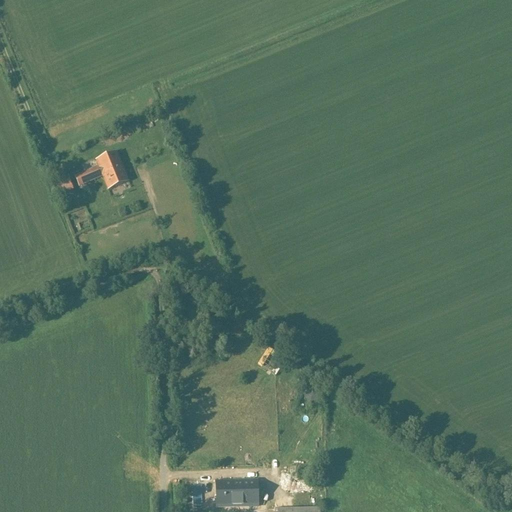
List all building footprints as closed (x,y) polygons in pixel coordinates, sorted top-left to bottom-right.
[(108,146),(127,138),(123,130),(105,138),(108,146)] [(108,191),(128,183),(116,153),(96,161),(98,167),(74,177),(79,188),(103,178),(108,191)] [(62,196),(72,187),(67,182),(57,191),(62,196)] [(285,368),(264,355),(257,367),(277,380),(285,368)] [(319,400),(319,397),(319,394),(317,391),(315,389),(313,389),(310,388),(307,389),(304,391),(303,394),(302,397),(303,400),(305,403),(308,405),(311,405),(314,405),(317,403),(318,401),(319,400)] [(216,484),(217,508),(257,507),(257,483),(216,484)]
